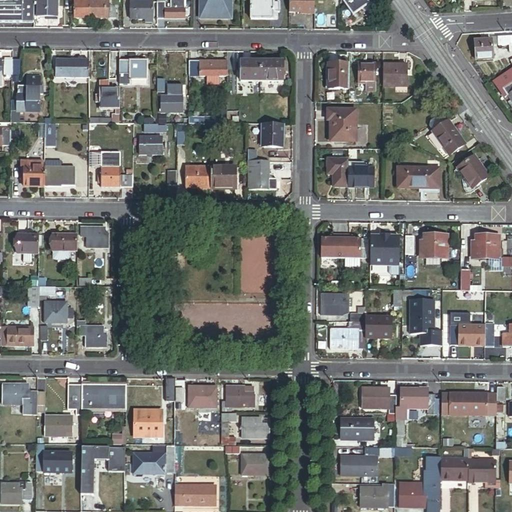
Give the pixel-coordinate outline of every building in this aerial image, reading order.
[(22,18),(35,18),(35,13),(35,0),(15,0),(15,4),(0,3),(0,23),(22,24),(22,18)] [(57,18),(57,0),(35,0),(35,13),(37,13),(37,18),(57,18)] [(108,19),(108,9),(108,0),(95,0),(96,2),(74,2),(74,19),(108,19)] [(164,0),(157,0),(157,20),(184,20),(184,0),(170,0),(170,5),(164,5),(164,0)] [(200,0),(200,20),(209,20),(209,2),(208,0),(200,0)] [(231,0),(224,0),(224,2),(209,2),(209,20),(227,20),(228,9),(231,9),(231,0)] [(279,0),(261,0),(250,0),(251,20),(277,20),(278,14),(279,14),(279,0)] [(370,5),(366,0),(341,0),(353,17),(370,5)] [(145,20),(152,20),(153,20),(153,3),(130,3),(130,20),(145,20)] [(505,37),(504,35),(497,35),(497,45),(505,45),(505,37)] [(492,38),(474,40),(476,60),(494,58),(492,38)] [(12,69),(12,61),(4,61),(4,69),(4,76),(8,76),(8,81),(12,81),(12,77),(12,69)] [(57,78),(89,78),(89,61),(57,61),(57,78)] [(119,61),(119,85),(147,85),(147,61),(119,61)] [(189,62),(189,77),(228,77),(228,67),(212,67),(213,62),(189,62)] [(284,63),(236,62),(236,83),(284,83),(284,63)] [(328,90),(349,90),(350,66),(329,66),(328,90)] [(376,66),(358,66),(358,85),(366,85),(376,85),(376,66)] [(383,66),(383,87),(407,88),(408,66),(383,66)] [(40,77),(27,77),(27,86),(40,86),(40,77)] [(510,102),(511,104),(511,83),(502,91),(510,102)] [(376,85),(366,85),(365,93),(376,93),(376,85)] [(18,86),(17,95),(39,95),(40,86),(27,86),(18,86)] [(116,110),(119,110),(119,89),(108,89),(100,89),(100,95),(100,103),(100,110),(116,110)] [(39,95),(17,95),(17,102),(17,112),(20,112),(39,112),(39,95)] [(183,97),(161,97),(161,114),(183,114),(183,97)] [(17,102),(12,101),(11,124),(20,124),(20,112),(17,112),(17,102)] [(356,111),(328,111),(328,122),(332,122),(332,143),(356,143),(356,111)] [(227,112),(216,112),(215,125),(227,125),(227,112)] [(429,128),(433,133),(447,123),(443,117),(430,127),(429,128)] [(430,123),(430,127),(443,117),(439,117),(430,123)] [(433,133),(432,133),(449,157),(466,145),(449,121),(447,123),(433,133)] [(283,125),(262,125),(262,148),(283,148),(283,125)] [(56,126),(45,126),(45,139),(45,148),(56,149),(56,126)] [(1,130),(0,129),(0,146),(11,147),(11,136),(1,135),(1,130)] [(163,139),(140,138),(140,156),(149,156),(152,156),(162,156),(163,139)] [(121,176),(121,155),(102,155),(102,176),(99,176),(99,182),(102,182),(102,189),(133,189),(133,176),(121,176)] [(474,158),(458,169),(473,190),(489,178),(474,158)] [(334,188),(349,188),(349,170),(349,164),(349,161),(329,161),(329,176),(334,176),(334,188)] [(44,163),(21,163),(21,178),(24,178),(24,188),(45,188),(45,169),(44,169),(44,163)] [(211,190),(211,168),(187,168),(187,174),(187,179),(187,190),(211,190)] [(236,168),(211,168),(211,190),(236,190),(236,168)] [(45,169),(45,188),(61,189),(61,188),(76,188),(76,169),(45,169)] [(270,169),(262,169),(253,169),(253,191),(269,191),(269,179),(270,169)] [(399,189),(417,189),(417,169),(399,169),(399,189)] [(417,169),(417,189),(441,190),(441,170),(417,169)] [(349,170),(349,188),(374,189),(374,170),(367,170),(349,170)] [(169,187),(177,187),(177,172),(169,172),(169,187)] [(278,179),(269,179),(269,191),(278,191),(278,179)] [(87,230),(81,230),(81,238),(87,238),(87,248),(109,249),(109,236),(105,236),(105,230),(87,230)] [(39,255),(39,236),(17,236),(17,255),(16,257),(16,264),(32,264),(32,255),(39,255)] [(341,236),(333,236),(333,240),(328,240),(321,240),(321,260),(342,260),(341,236)] [(350,236),(341,236),(342,260),(361,260),(361,240),(354,240),(350,240),(350,236)] [(77,252),(78,237),(53,237),(52,252),(54,252),(54,260),(58,261),(65,261),(69,260),(69,252),(77,252)] [(414,237),(406,237),(406,256),(414,256),(414,237)] [(443,250),(448,250),(448,237),(426,237),(426,243),(422,243),(422,259),(443,259),(443,250)] [(495,251),(499,251),(499,238),(478,238),(478,244),(473,244),(473,259),(494,260),(495,251)] [(400,239),(371,239),(370,265),(400,265),(400,239)] [(452,250),(448,250),(443,250),(443,259),(452,259),(452,250)] [(503,251),(499,251),(495,251),(494,260),(503,260),(503,251)] [(470,272),(461,272),(461,293),(470,293),(470,288),(470,272)] [(38,288),(28,288),(28,308),(39,308),(39,288),(38,288)] [(404,292),(399,292),(396,292),(395,308),(403,308),(404,292)] [(340,303),(340,297),(322,297),(322,316),(340,316),(340,313),(343,313),(343,311),(343,303),(340,303)] [(472,315),(472,307),(469,306),(469,301),(451,300),(450,319),(468,319),(469,316),(472,316),(472,315)] [(436,332),(436,301),(411,301),(411,332),(421,332),(428,332),(428,347),(443,347),(443,332),(436,332)] [(67,305),(45,305),(45,323),(67,323),(67,319),(72,319),(72,311),(67,311),(67,305)] [(392,317),(365,317),(365,323),(365,327),(365,333),(365,339),(392,339),(392,317)] [(86,323),(77,323),(77,329),(81,329),(81,337),(87,337),(86,347),(108,348),(108,332),(105,332),(105,329),(86,329),(86,323)] [(365,327),(365,323),(354,323),(354,333),(332,332),(331,351),(358,351),(358,350),(364,350),(364,344),(365,339),(365,333),(365,327)] [(156,325),(148,325),(148,341),(156,341),(156,325)] [(485,347),(485,348),(493,348),(494,326),(485,326),(485,328),(485,347)] [(510,340),(503,341),(503,349),(511,349),(511,348),(511,326),(510,326),(510,336),(510,340)] [(35,328),(2,328),(2,346),(34,347),(35,328)] [(485,347),(485,328),(458,328),(458,347),(485,347)] [(156,341),(148,341),(148,351),(158,351),(158,341),(156,341)] [(21,387),(3,387),(3,405),(21,405),(24,405),(23,416),(37,416),(37,413),(45,413),(46,393),(30,393),(25,393),(26,388),(21,388),(21,387)] [(126,388),(82,387),(82,405),(82,413),(126,413),(126,388)] [(218,389),(190,389),(190,410),(218,410),(218,389)] [(246,389),(227,389),(227,404),(224,404),(224,413),(233,413),(233,407),(246,407),(255,408),(255,395),(252,395),(246,395),(246,389)] [(381,391),(363,390),(363,409),(381,409),(381,410),(390,411),(390,416),(397,416),(397,409),(397,397),(390,397),(390,392),(381,392),(381,391)] [(428,391),(402,391),(401,409),(397,409),(397,416),(397,421),(406,422),(406,410),(427,411),(428,410),(435,410),(435,397),(428,397),(428,391)] [(497,403),(497,396),(449,395),(449,416),(497,417),(497,403)] [(162,413),(135,412),(135,438),(162,438),(162,413)] [(222,415),(222,432),(228,432),(229,422),(235,422),(235,415),(222,415)] [(63,419),(45,419),(45,437),(63,437),(63,435),(66,435),(66,433),(72,433),(72,425),(67,425),(63,425),(63,419)] [(261,421),(243,420),(243,427),(241,427),(241,430),(243,430),(243,439),(261,439),(270,439),(270,435),(270,427),(261,427),(261,421)] [(369,422),(342,421),(341,441),(373,442),(374,423),(369,423),(369,422)] [(126,446),(126,436),(112,435),(112,446),(126,446)] [(221,439),(222,447),(235,447),(235,439),(228,439),(221,439)] [(175,457),(175,448),(166,448),(166,457),(175,457)] [(364,450),(364,458),(377,458),(377,450),(364,450)] [(72,456),(37,455),(36,473),(72,474),(72,456)] [(153,463),(153,457),(135,456),(134,475),(152,475),(153,472),(156,472),(156,463),(153,463)] [(152,475),(175,475),(175,457),(166,457),(153,457),(153,463),(156,463),(156,472),(153,472),(152,475)] [(264,471),(270,472),(270,458),(243,457),(242,476),(264,476),(264,471)] [(360,459),(342,458),(342,477),(363,477),(363,473),(369,473),(369,465),(363,465),(364,461),(360,461),(360,459)] [(441,459),(441,481),(468,482),(469,461),(469,460),(441,459)] [(468,482),(468,483),(485,483),(496,483),(496,461),(469,461),(468,482)] [(19,486),(1,486),(1,504),(19,505),(19,502),(23,502),(32,502),(32,484),(19,483),(19,486)] [(395,509),(395,486),(383,486),(383,490),(361,490),(361,508),(377,508),(377,511),(384,511),(384,509),(395,509)] [(427,486),(410,486),(409,491),(400,490),(399,509),(440,509),(441,495),(427,495),(427,486)] [(82,487),(81,505),(110,506),(111,501),(116,501),(117,493),(107,493),(108,487),(82,487)] [(216,488),(175,487),(175,506),(216,507),(216,488)]
